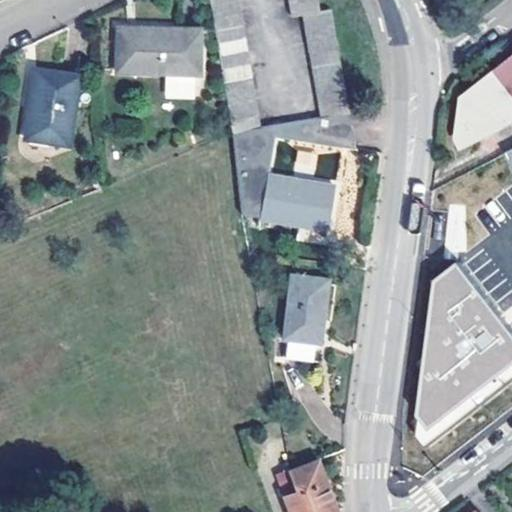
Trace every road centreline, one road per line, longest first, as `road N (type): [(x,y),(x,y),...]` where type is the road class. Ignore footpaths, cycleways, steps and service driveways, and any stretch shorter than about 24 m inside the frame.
road 1 (residential): [(414,76),(373,412),(370,511)]
road 2 (residential): [(511,3),(414,76)]
